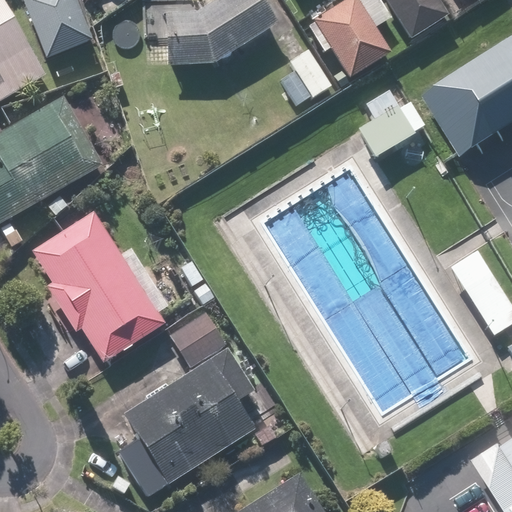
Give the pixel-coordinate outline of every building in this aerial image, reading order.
[(27,0),(21,3),(42,61),(86,46),(69,0),(27,0)] [(253,0),(219,0),(210,6),(160,5),(159,68),(209,69),(272,29),(253,0)] [(387,21),(373,0),(348,0),(302,28),(319,56),(327,51),(346,81),(385,57),(370,31),(387,21)] [(434,0),(379,0),(408,44),(447,19),(434,0)] [(0,104),(45,79),(0,2),(0,104)] [(511,42),(421,99),(462,165),(511,133),(511,42)] [(327,89),(305,51),(284,63),(306,101),(327,89)] [(360,108),(370,126),(351,137),(367,165),(423,133),(407,105),(393,113),(383,95),(360,108)] [(0,137),(0,224),(100,172),(65,103),(0,137)] [(127,251),(116,258),(89,215),(31,252),(53,288),(44,293),(72,337),(80,332),(102,367),(161,330),(152,316),(163,309),(127,251)] [(511,303),(509,306),(474,254),(447,273),(491,338),(503,330),(511,344),(511,346),(501,354),(511,369),(511,303)] [(174,274),(167,264),(148,277),(173,312),(191,299),(190,297),(174,274)] [(174,274),(190,297),(191,299),(198,308),(213,298),(189,264),(174,274)] [(189,374),(225,352),(203,315),(167,337),(189,374)] [(251,434),(234,405),(251,395),(225,352),(189,374),(120,416),(135,442),(116,454),(143,499),(251,434)] [(511,511),(511,434),(468,462),(499,511),(511,511)] [(315,511),(296,479),(240,511),(315,511)]
